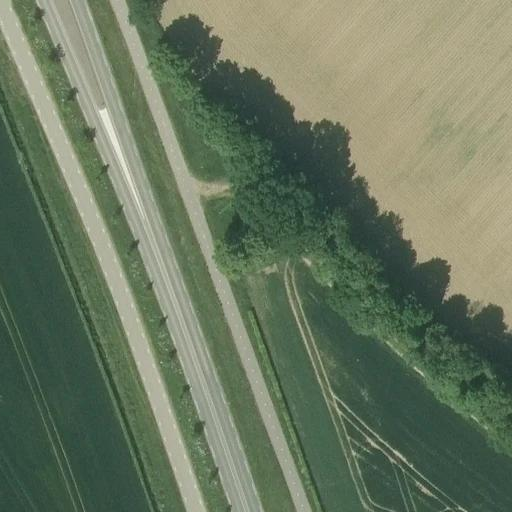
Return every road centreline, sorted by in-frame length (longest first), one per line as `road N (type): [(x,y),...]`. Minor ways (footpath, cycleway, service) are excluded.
road 1 (unclassified): [(0,3),(84,201),(198,511)]
road 2 (primary): [(61,0),(245,511)]
road 3 (track): [(511,455),(413,375),(244,192),(221,186),(189,197)]
